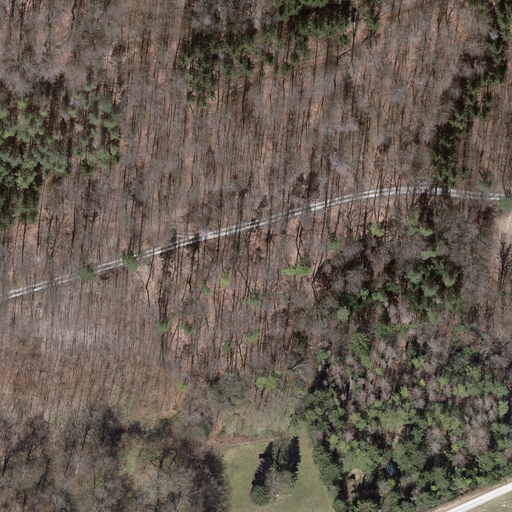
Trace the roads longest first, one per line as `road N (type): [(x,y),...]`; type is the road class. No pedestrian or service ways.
road 1 (track): [(44,227),(44,181),(55,170),(129,155),(227,88),(356,44),(365,17),(329,2),(53,64),(0,68)]
road 2 (track): [(208,233),(361,195),(424,188),(511,195)]
road 3 (track): [(0,297),(208,233)]
road 4 (track): [(0,236),(44,227),(208,233)]
road 5 (track): [(0,471),(80,455),(149,422)]
